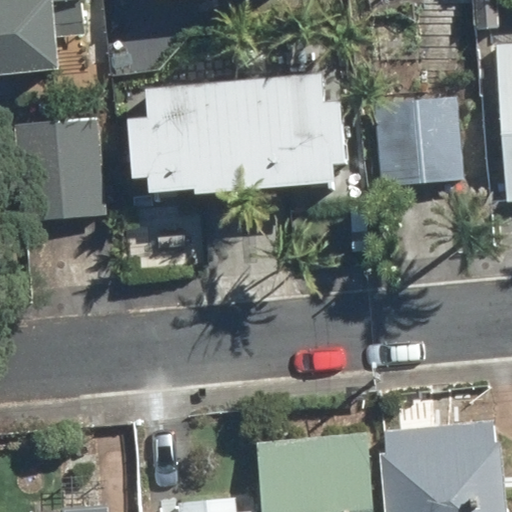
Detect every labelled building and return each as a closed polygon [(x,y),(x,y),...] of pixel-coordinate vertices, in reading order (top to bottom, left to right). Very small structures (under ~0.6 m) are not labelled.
[(0,0),(0,38),(81,30),(77,0),(0,0)] [(511,40),(488,42),(498,202),(511,200),(511,40)] [(320,73),(142,89),(144,118),(126,119),(132,180),(150,178),(151,195),(196,191),(197,198),(350,184),(342,100),(323,102),(320,73)] [(449,92),(366,98),(373,186),(456,180),(449,92)] [(92,116),(8,122),(16,223),(100,216),(92,116)] [(499,511),(491,418),(378,429),(385,511),(499,511)] [(371,511),(363,429),(252,439),(259,511),(371,511)] [(174,511),(257,511),(257,509),(233,511),(231,495),(173,500),(174,511)] [(105,511),(105,502),(27,508),(27,511),(105,511)]
